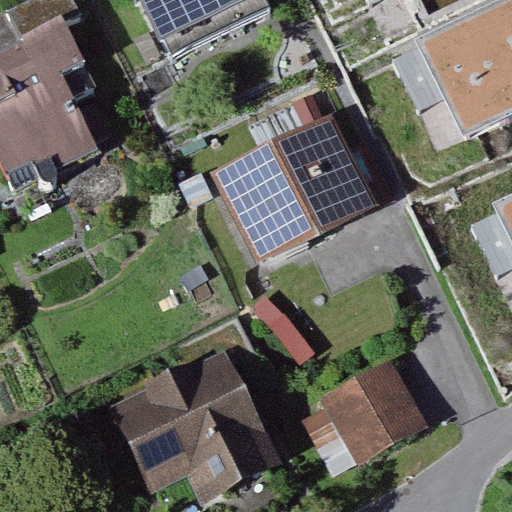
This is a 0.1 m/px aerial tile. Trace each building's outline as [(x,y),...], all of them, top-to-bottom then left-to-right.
[(276,0),(140,0),(167,57),(280,6),(276,0)] [(511,4),(395,58),(441,157),(511,124),(511,4)] [(0,54),(0,182),(93,136),(42,34),(0,54)] [(202,185),(248,278),(361,222),(315,130),(202,185)] [(511,298),(511,205),(476,222),(511,298)] [(96,429),(134,505),(254,446),(216,369),(96,429)] [(296,414),(329,480),(419,436),(386,369),(296,414)]
